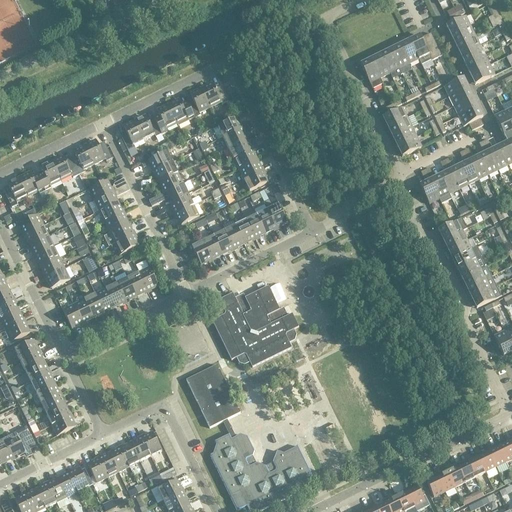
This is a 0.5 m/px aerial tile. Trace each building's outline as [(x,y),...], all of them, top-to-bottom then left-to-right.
[(465,17),(449,25),(446,27),(451,37),(470,27),(465,17)] [(475,37),(470,27),(451,37),(456,47),(475,37)] [(497,31),(491,33),(494,39),(500,36),(497,31)] [(441,57),(430,34),(421,39),(429,55),(431,61),(432,61),(441,57)] [(409,41),(419,60),(421,66),(431,61),(429,55),(421,39),(419,36),(409,41)] [(480,47),(475,37),(456,47),(460,56),(480,47)] [(419,60),(409,41),(399,46),(409,65),(419,60)] [(411,70),(409,65),(399,46),(390,51),(399,70),(402,75),(411,70)] [(484,57),(480,47),(460,56),(465,66),(484,57)] [(399,70),(390,51),(380,55),(389,75),(399,70)] [(389,75),(380,55),(370,60),(380,79),(389,75)] [(489,66),(484,57),(465,66),(470,76),(489,66)] [(380,79),(370,60),(360,65),(372,90),(382,85),(380,79)] [(494,76),(489,66),(470,76),(475,86),(494,76)] [(463,78),(460,80),(444,88),(449,98),(468,89),(463,78)] [(212,85),(201,90),(210,109),(221,103),(222,105),(228,103),(224,95),(218,98),(212,85)] [(473,98),(468,89),(449,98),(453,108),(473,98)] [(210,109),(201,90),(190,96),(196,109),(191,111),(194,119),(200,116),(199,114),(210,109)] [(477,108),(473,98),(453,108),(458,117),(477,108)] [(168,107),(177,125),(178,127),(194,119),(191,111),(185,114),(179,101),(168,107)] [(177,125),(168,107),(157,112),(163,125),(157,128),(161,135),(167,132),(166,130),(177,125)] [(482,118),(477,108),(458,117),(463,128),(468,125),(480,120),(482,118)] [(407,119),(402,109),(383,118),(387,128),(407,119)] [(511,128),(504,112),(494,117),(506,142),(507,143),(511,152),(511,128)] [(146,118),(135,123),(144,141),(154,136),(155,138),(161,135),(157,128),(152,130),(146,118)] [(241,130),(235,118),(217,127),(223,138),(241,130)] [(411,128),(407,119),(387,128),(392,138),(411,128)] [(483,126),(480,120),(468,125),(472,132),(483,126)] [(144,141),(135,123),(123,129),(130,141),(124,144),(128,152),(134,149),(133,147),(144,141)] [(416,138),(411,128),(392,138),(397,147),(416,138)] [(246,140),(241,130),(223,138),(228,149),(246,140)] [(421,148),(416,138),(397,147),(402,158),(421,148)] [(251,151),(246,140),(228,149),(233,160),(251,151)] [(96,142),(85,147),(94,166),(105,160),(106,162),(112,160),(105,145),(100,148),(99,149),(96,142)] [(511,152),(507,143),(497,148),(507,167),(511,164),(511,152)] [(94,166),(85,147),(74,153),(80,166),(75,168),(78,176),(84,173),(83,171),(94,166)] [(507,167),(497,148),(488,152),(497,172),(507,167)] [(198,150),(192,154),(195,159),(201,156),(198,150)] [(257,162),(251,151),(233,160),(239,171),(257,162)] [(149,161),(154,172),(172,163),(167,152),(158,157),(152,159),(149,161)] [(497,172),(488,152),(478,157),(487,176),(497,172)] [(150,154),(144,157),(146,162),(149,161),(152,159),(150,154)] [(487,176),(478,157),(468,162),(478,181),(487,176)] [(63,158),(52,164),(61,182),(72,177),(73,179),(78,176),(75,168),(69,171),(63,158)] [(262,173),(257,162),(239,171),(244,182),(262,173)] [(478,181),(468,162),(459,167),(468,186),(478,181)] [(178,174),(172,163),(154,172),(159,183),(178,174)] [(61,182),(52,164),(41,169),(47,182),(41,185),(45,192),(51,189),(50,187),(61,182)] [(206,166),(198,170),(201,176),(209,172),(206,166)] [(468,186),(459,167),(449,171),(458,191),(468,186)] [(458,191),(449,171),(439,176),(449,195),(458,191)] [(210,173),(205,175),(208,183),(213,180),(210,173)] [(267,184),(262,173),(244,182),(249,193),(267,184)] [(183,185),(178,174),(159,183),(165,194),(183,185)] [(30,175),(19,180),(27,198),(38,193),(39,195),(45,192),(41,185),(36,187),(30,175)] [(449,195),(439,176),(430,181),(439,200),(449,195)] [(27,198),(19,180),(7,185),(10,191),(8,192),(7,190),(3,192),(12,209),(18,206),(17,204),(27,198)] [(439,200),(430,181),(419,186),(429,205),(439,200)] [(88,191),(94,202),(112,193),(106,182),(88,191)] [(188,196),(183,185),(165,194),(149,202),(151,208),(168,200),(170,204),(188,196)] [(265,190),(259,193),(262,200),(269,196),(265,190)] [(117,204),(112,193),(94,202),(99,213),(117,204)] [(259,193),(250,198),(253,204),(262,200),(259,193)] [(274,196),(278,205),(284,202),(280,193),(274,196)] [(193,206),(188,196),(170,204),(175,215),(193,206)] [(243,201),(237,204),(240,210),(246,208),(243,201)] [(65,202),(59,205),(65,216),(69,214),(67,210),(68,208),(65,202)] [(122,214),(117,204),(99,213),(104,223),(122,214)] [(237,204),(229,208),(232,214),(240,210),(237,204)] [(278,205),(267,211),(276,229),(287,223),(278,205)] [(199,217),(193,206),(175,215),(181,226),(199,217)] [(33,210),(23,215),(26,221),(36,216),(33,210)] [(276,229),(267,211),(256,216),(265,234),(276,229)] [(128,225),(122,214),(104,223),(109,234),(128,225)] [(26,221),(20,224),(25,235),(43,227),(38,215),(36,216),(26,221)] [(265,234),(256,216),(245,221),(254,239),(265,234)] [(254,239),(245,221),(235,226),(244,245),(254,239)] [(462,231),(457,221),(438,231),(443,241),(462,231)] [(133,236),(128,225),(109,234),(115,245),(133,236)] [(244,245),(235,226),(224,232),(233,250),(244,245)] [(48,237),(43,227),(25,235),(30,246),(48,237)] [(77,230),(70,233),(73,239),(74,238),(80,235),(77,230)] [(183,231),(179,233),(183,242),(188,240),(183,231)] [(467,241),(462,231),(443,241),(448,251),(467,241)] [(233,250),(224,232),(213,237),(222,255),(233,250)] [(80,235),(74,238),(79,248),(85,245),(80,235)] [(138,247),(133,236),(115,245),(120,256),(138,247)] [(54,248),(48,237),(30,246),(36,257),(54,248)] [(222,255),(213,237),(202,242),(211,260),(222,255)] [(472,251),(467,241),(448,251),(452,260),(472,251)] [(211,260),(202,242),(191,248),(200,266),(211,260)] [(85,246),(78,249),(82,257),(89,254),(85,246)] [(59,259),(54,248),(36,257),(41,268),(59,259)] [(482,258),(477,248),(472,251),(452,260),(457,270),(476,261),(482,258)] [(64,270),(59,259),(41,268),(46,279),(64,270)] [(481,270),(476,261),(457,270),(462,280),(481,270)] [(108,268),(99,272),(102,276),(110,272),(108,268)] [(149,268),(138,274),(147,292),(158,287),(149,268)] [(486,268),(481,270),(462,280),(467,289),(491,277),(486,268)] [(70,281),(64,270),(46,279),(52,290),(70,281)] [(147,292),(138,274),(127,279),(136,297),(147,292)] [(496,287),(491,277),(467,289),(471,299),(496,287)] [(136,297),(127,279),(116,284),(125,303),(136,297)] [(83,280),(76,283),(78,288),(86,285),(83,280)] [(125,303),(116,284),(105,290),(114,308),(125,303)] [(279,310),(268,287),(245,299),(243,295),(243,296),(244,299),(241,301),(239,297),(234,299),(232,294),(219,301),(222,307),(216,310),(215,313),(218,319),(216,319),(211,322),(231,361),(236,359),(237,358),(240,364),(243,365),(248,362),(252,368),(291,349),(289,344),(288,342),(294,340),(295,337),(292,331),(298,328),(292,314),(287,317),(285,312),(281,314),(279,311),(282,309),(282,308),(279,310)] [(501,297),(496,287),(471,299),(476,309),(501,297)] [(114,308),(105,290),(95,295),(104,313),(114,308)] [(0,308),(13,302),(8,291),(0,294),(0,308)] [(104,313),(95,295),(84,300),(93,319),(104,313)] [(93,319),(84,300),(73,306),(82,324),(93,319)] [(18,313),(13,302),(0,308),(0,321),(0,322),(18,313)] [(82,324),(73,306),(62,311),(71,329),(82,324)] [(492,309),(488,312),(491,319),(496,317),(492,309)] [(24,323),(18,313),(0,322),(5,332),(24,323)] [(29,335),(24,323),(5,332),(11,343),(29,335)] [(511,352),(511,348),(504,332),(494,337),(503,357),(511,352)] [(14,351),(20,362),(38,353),(33,342),(14,351)] [(43,364),(38,353),(20,362),(25,372),(43,364)] [(49,374),(43,364),(25,372),(30,383),(49,374)] [(217,366),(186,381),(202,414),(203,416),(209,429),(222,423),(229,435),(214,442),(216,445),(212,455),(210,456),(236,511),(237,511),(242,510),(242,511),(260,511),(306,489),(305,486),(308,477),(311,476),(297,447),(283,454),(276,452),(271,466),(267,468),(253,463),(251,459),(254,452),(247,438),(240,435),(235,438),(227,421),(240,414),(221,376),(217,366)] [(54,385),(49,374),(30,383),(36,394),(54,385)] [(59,396),(54,385),(36,394),(41,405),(59,396)] [(64,407),(59,396),(41,405),(46,416),(64,407)] [(70,417),(64,407),(46,416),(51,426),(70,417)] [(75,428),(70,417),(51,426),(57,437),(75,428)] [(153,434),(141,439),(150,457),(161,452),(153,434)] [(15,435),(4,440),(13,459),(24,453),(15,435)] [(485,438),(492,452),(488,454),(495,469),(505,464),(497,446),(491,435),(485,438)] [(36,447),(31,436),(24,439),(30,451),(36,447)] [(150,457),(141,439),(131,445),(140,463),(150,457)] [(13,459),(4,440),(0,442),(0,458),(3,464),(13,459)] [(511,460),(511,451),(508,444),(501,447),(500,444),(497,446),(505,464),(511,460)] [(140,463),(131,445),(120,450),(129,468),(140,463)] [(129,468),(120,450),(109,455),(118,473),(129,468)] [(495,469),(488,454),(481,457),(479,454),(476,456),(485,474),(495,469)] [(118,473),(109,455),(98,460),(107,479),(118,473)] [(485,474),(476,456),(473,457),(475,460),(467,464),(475,479),(485,474)] [(107,479),(98,460),(87,466),(96,484),(107,479)] [(475,479),(467,464),(460,467),(459,464),(456,466),(465,484),(475,479)] [(465,484),(456,466),(453,467),(454,470),(447,474),(454,489),(465,484)] [(80,470),(69,475),(78,493),(89,488),(80,470)] [(454,489),(447,474),(440,477),(438,474),(435,476),(444,494),(454,489)] [(78,493),(69,475),(58,480),(67,499),(78,493)] [(444,494),(435,476),(432,477),(434,480),(426,484),(434,499),(444,494)] [(511,478),(503,484),(505,488),(511,484),(511,478)] [(67,499),(58,480),(47,486),(56,504),(67,499)] [(158,491),(163,502),(181,493),(176,482),(158,491)] [(426,484),(424,485),(431,500),(434,499),(426,484)] [(56,504),(47,486),(36,491),(45,509),(56,504)] [(408,489),(405,490),(415,511),(418,511),(429,507),(424,496),(422,497),(417,488),(410,492),(408,489)] [(415,511),(405,490),(402,492),(404,495),(396,499),(403,511),(415,511)] [(39,511),(45,509),(36,491),(25,496),(33,511),(39,511)] [(481,492),(475,494),(478,501),(484,498),(481,492)] [(169,511),(187,504),(181,493),(163,502),(168,511),(169,511)] [(33,511),(25,496),(14,502),(19,511),(33,511)] [(403,511),(396,499),(389,502),(388,499),(385,500),(390,511),(403,511)] [(466,499),(461,502),(464,508),(470,505),(466,499)] [(390,511),(385,500),(382,502),(383,505),(376,509),(377,511),(390,511)]
